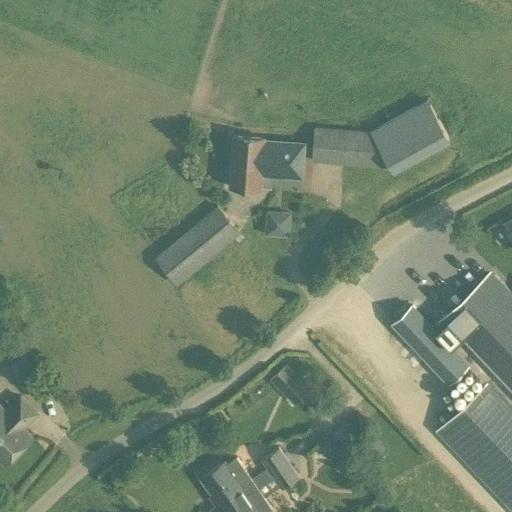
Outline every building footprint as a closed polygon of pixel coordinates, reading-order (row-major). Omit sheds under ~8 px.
[(314,149),(313,161),(392,167),(394,172),(450,140),(427,99),(371,130),(371,131),(314,126),(312,149),(314,149)] [(259,187),(260,175),(303,179),(306,141),(263,138),(263,136),(233,134),(229,185),(259,187)] [(238,230),(216,204),(155,255),(177,282),(238,230)] [(292,233),(293,208),(268,207),(267,232),(292,233)] [(511,219),(501,226),(511,243),(511,219)] [(511,335),(445,264),(414,293),(493,377),(436,430),(511,510),(511,335)] [(449,385),(470,365),(412,303),(391,323),(449,385)] [(22,378),(35,367),(25,354),(11,365),(22,378)] [(286,363),(278,371),(303,397),(312,389),(286,363)] [(0,405),(0,458),(4,462),(31,435),(21,426),(36,412),(19,395),(4,410),(0,405)] [(318,448),(329,460),(341,448),(330,437),(318,448)] [(261,458),(282,488),(301,476),(280,445),(261,458)] [(268,511),(273,509),(237,457),(227,463),(224,459),(199,476),(218,502),(215,504),(216,505),(207,511),(268,511)]
